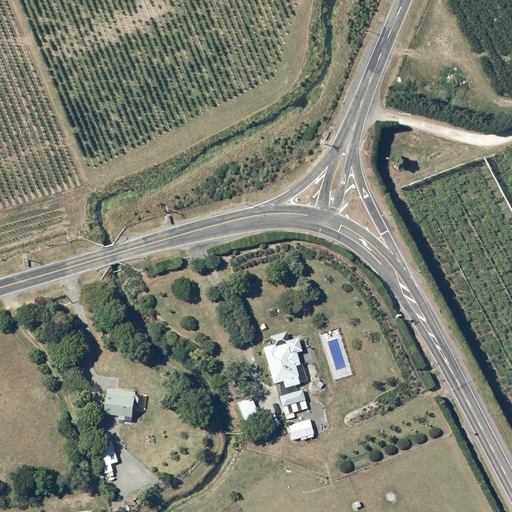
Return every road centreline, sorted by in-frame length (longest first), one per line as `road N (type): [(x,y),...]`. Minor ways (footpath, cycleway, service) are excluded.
road 1 (secondary): [(0,288),(245,217)]
road 2 (secondary): [(408,286),(511,484)]
road 3 (tertiary): [(351,149),(408,286)]
road 4 (tertiary): [(352,128),(403,0)]
